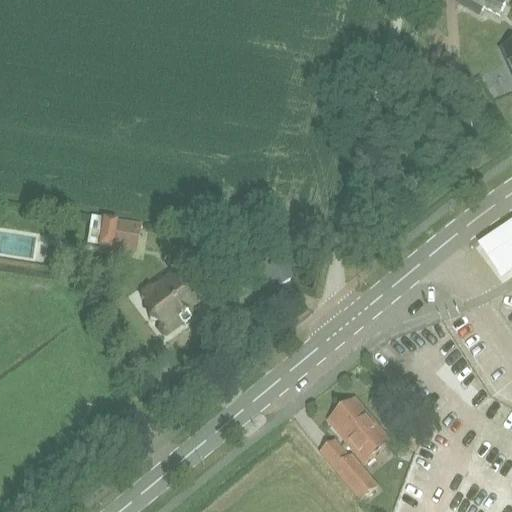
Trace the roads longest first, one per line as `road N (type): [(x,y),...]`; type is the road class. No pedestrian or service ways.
road 1 (tertiary): [(124,511),(511,197)]
road 2 (track): [(341,303),(340,251),(400,0)]
